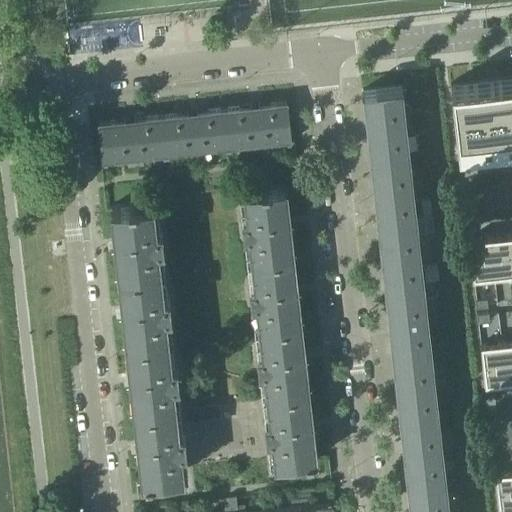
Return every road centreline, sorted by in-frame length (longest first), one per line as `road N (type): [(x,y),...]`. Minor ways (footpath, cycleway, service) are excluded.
road 1 (residential): [(105,511),(63,92),(76,81),(317,54)]
road 2 (residential): [(372,511),(317,54)]
road 3 (residential): [(317,54),(511,32)]
